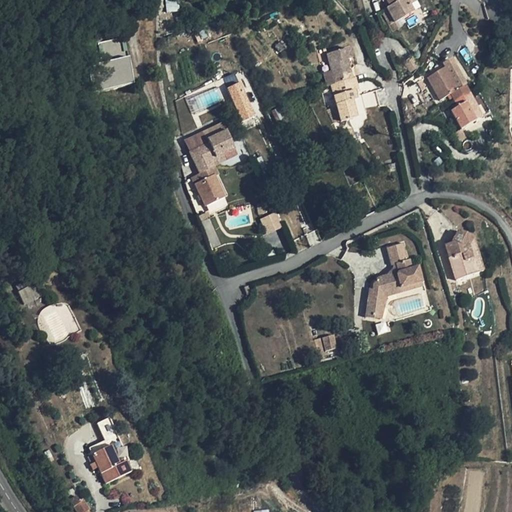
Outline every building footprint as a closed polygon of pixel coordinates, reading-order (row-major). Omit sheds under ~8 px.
[(177,2),(167,0),(167,12),(178,11),(177,2)] [(386,0),(390,6),(387,8),(395,23),(413,12),(406,0),(386,0)] [(419,9),(414,0),(406,0),(413,12),(419,9)] [(136,85),(127,38),(99,43),(102,63),(89,65),(94,93),(136,85)] [(351,59),(348,49),(327,55),(331,72),(323,75),(326,86),(330,85),(351,80),(346,61),(351,59)] [(420,65),(413,57),(405,63),(412,72),(420,65)] [(346,61),(351,80),(354,79),(352,69),(354,68),(351,59),(346,61)] [(459,98),(470,91),(466,85),(460,89),(448,67),(430,77),(442,99),(453,93),(456,100),(459,98)] [(228,87),(239,82),(235,73),(224,78),(228,87)] [(354,79),(351,80),(330,85),(332,89),(355,82),(354,79)] [(357,91),(355,82),(332,89),(337,108),(328,111),(331,124),(341,121),(341,122),(356,118),(351,102),(356,100),(353,92),(357,91)] [(254,116),(240,84),(228,89),(242,121),(254,116)] [(459,98),(456,100),(460,106),(454,110),(464,128),(478,119),(468,102),(474,99),(470,91),(459,98)] [(379,106),(375,92),(362,96),(365,108),(379,106)] [(484,116),(474,99),(468,102),(478,119),(484,116)] [(234,150),(222,124),(206,132),(209,139),(206,140),(208,144),(205,146),(190,153),(200,174),(192,178),(206,206),(224,198),(214,175),(217,174),(213,163),(211,160),(234,150)] [(469,137),(464,128),(456,132),(462,141),(469,137)] [(235,153),(234,150),(211,160),(213,163),(235,153)] [(275,213),(261,219),(268,234),(282,227),(275,213)] [(462,236),(457,233),(452,244),(445,246),(456,281),(467,278),(464,270),(467,270),(466,265),(468,265),(467,263),(472,261),(468,248),(471,242),(474,241),(473,238),(463,234),(462,236)] [(483,272),(474,241),(471,242),(468,248),(472,261),(467,263),(468,265),(466,265),(467,270),(464,270),(467,278),(483,272)] [(405,261),(401,245),(386,249),(391,267),(393,266),(395,265),(397,273),(394,277),(390,278),(388,277),(386,276),(385,276),(376,279),(373,283),(372,290),(369,289),(365,318),(372,319),(373,313),(376,313),(377,304),(379,305),(381,294),(394,291),(393,289),(398,287),(399,290),(412,286),(413,284),(420,282),(416,268),(410,270),(408,261),(405,261)] [(397,273),(395,265),(393,266),(385,276),(386,276),(388,277),(390,278),(394,277),(397,273)] [(422,288),(420,282),(413,284),(412,286),(399,290),(398,287),(393,289),(394,291),(381,294),(379,305),(377,304),(376,313),(373,313),(372,319),(381,320),(386,298),(422,288)] [(35,285),(21,292),(27,304),(41,297),(35,285)] [(334,340),(322,340),(322,356),(334,356),(334,340)] [(129,462),(116,436),(89,449),(106,484),(130,473),(126,463),(129,462)] [(79,503),(76,497),(69,501),(76,511),(86,511),(87,511),(89,510),(83,501),(79,503)]
